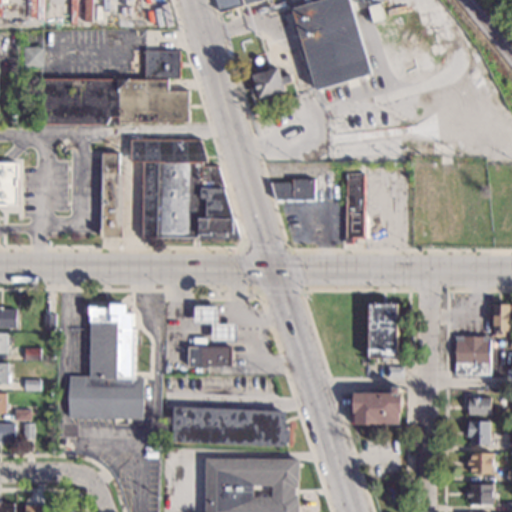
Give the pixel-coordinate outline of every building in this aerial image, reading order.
[(266,0),(219,13),(215,0),(266,0)] [(384,19),(372,23),(367,6),(379,2),(384,19)] [(343,16),(354,13),(376,84),(347,93),(326,24),(327,23),(323,9),(340,4),(343,16)] [(402,69),(378,75),(368,38),(392,31),(402,69)] [(43,67),(24,66),(24,47),(43,47),(43,67)] [(179,78),(145,78),(145,50),(179,50),(179,78)] [(285,91),(259,99),(252,75),(278,66),(285,91)] [(168,90),(189,90),(189,122),(119,122),(119,124),(40,124),(41,79),(168,79),(168,90)] [(208,162),(202,162),(202,166),(217,166),(239,234),(210,234),(210,235),(199,235),(199,238),(142,238),(142,161),(130,161),(131,138),(200,139),(208,162)] [(118,173),(123,173),(121,237),(100,237),(102,151),(119,152),(118,173)] [(17,206),(0,205),(0,161),(18,162),(17,206)] [(364,238),(353,238),(353,244),(344,244),(346,172),(365,172),(364,238)] [(315,201),(276,201),(270,181),(270,178),(276,178),(276,181),(292,181),(292,178),(315,178),(315,201)] [(509,331),(503,331),(503,337),(492,337),(492,332),(491,332),(491,301),(509,301),(509,331)] [(127,313),(133,313),(133,329),(135,329),(135,377),(143,377),(143,418),(68,418),(68,376),(89,376),(89,315),(88,315),(88,306),(97,306),(97,308),(109,308),(109,303),(127,303),(127,313)] [(397,359),(367,359),(367,303),(397,304),(397,359)] [(219,323),(237,323),(237,342),(210,342),(210,325),(194,324),(194,306),(219,306),(219,323)] [(2,309),(16,309),(16,328),(0,328),(0,307),(2,307),(2,309)] [(55,330),(42,330),(42,314),(44,314),(55,314),(55,330)] [(490,375),(454,374),(454,337),(490,337),(490,375)] [(231,367),(195,367),(195,346),(231,346),(231,367)] [(40,360),(24,360),(24,349),(40,349),(40,360)] [(8,375),(10,375),(10,384),(0,383),(0,363),(8,363),(8,375)] [(402,378),(386,378),(386,367),(402,367),(402,378)] [(40,391),(24,391),(24,380),(40,380),(40,391)] [(400,393),(401,393),(401,413),(399,413),(399,424),(379,424),(379,425),(354,425),(354,413),(352,413),(352,392),(392,392),(392,387),(400,387),(400,393)] [(6,404),(8,404),(8,408),(6,408),(6,413),(0,413),(0,393),(6,393),(6,404)] [(490,415),(466,415),(467,397),(490,397),(490,415)] [(286,411),(285,427),(288,427),(288,429),(290,429),(289,444),(287,444),(287,445),(283,445),(283,447),(171,441),(173,405),(286,411)] [(31,421),(14,421),(14,410),(31,410),(31,421)] [(489,444),(470,444),(470,438),(468,438),(468,421),(489,421),(489,444)] [(11,424),(15,424),(15,441),(0,441),(0,423),(5,423),(5,422),(11,422),(11,424)] [(34,439),(17,439),(17,423),(34,423),(34,439)] [(493,473),(469,473),(469,467),(466,467),(466,459),(469,459),(469,453),(493,453),(493,473)] [(298,459),(298,463),(298,487),(293,487),(293,491),(293,496),(298,496),(298,506),(298,511),(205,511),(205,459),(298,459)] [(492,505),(468,505),(468,498),(465,498),(465,490),(469,490),(469,484),(492,484),(492,505)] [(1,503),(14,503),(14,511),(0,511),(0,501),(1,501),(1,503)]
